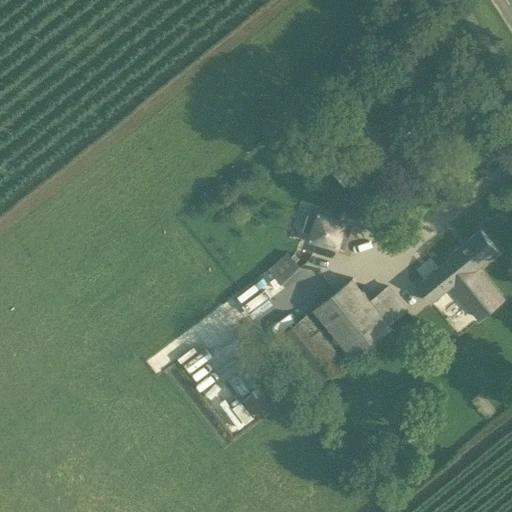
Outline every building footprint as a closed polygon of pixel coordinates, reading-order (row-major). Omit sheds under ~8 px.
[(346,224),(348,218),(322,210),(311,239),(343,249),(350,225),(346,224)] [(451,259),(417,285),(431,302),(452,286),(479,319),(501,301),(476,268),(498,251),(483,230),(448,255),(451,259)] [(286,287),(304,270),(286,252),(269,269),(286,287)] [(391,323),(409,309),(389,284),(371,299),(353,277),(313,309),(352,358),(394,327),(391,323)] [(346,363),(307,314),(279,336),(319,385),(346,363)]
